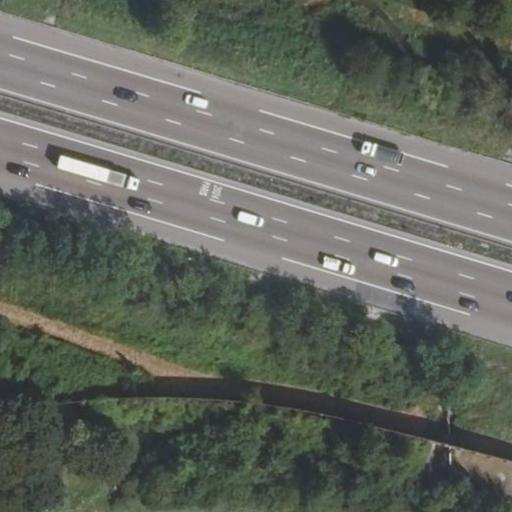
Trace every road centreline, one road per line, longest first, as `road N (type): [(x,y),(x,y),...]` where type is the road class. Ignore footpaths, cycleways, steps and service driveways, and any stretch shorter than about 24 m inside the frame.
road 1 (motorway): [(0,151),(511,306)]
road 2 (motorway): [(511,214),(0,62)]
